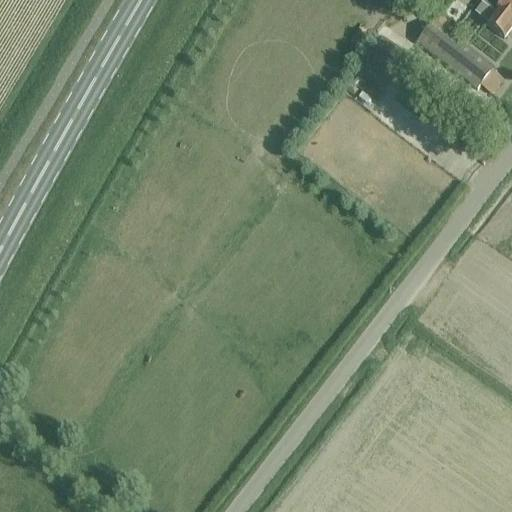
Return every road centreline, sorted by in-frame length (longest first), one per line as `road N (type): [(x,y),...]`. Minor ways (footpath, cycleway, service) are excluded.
road 1 (residential): [(233,511),(511,148)]
road 2 (primary): [(0,260),(141,0)]
